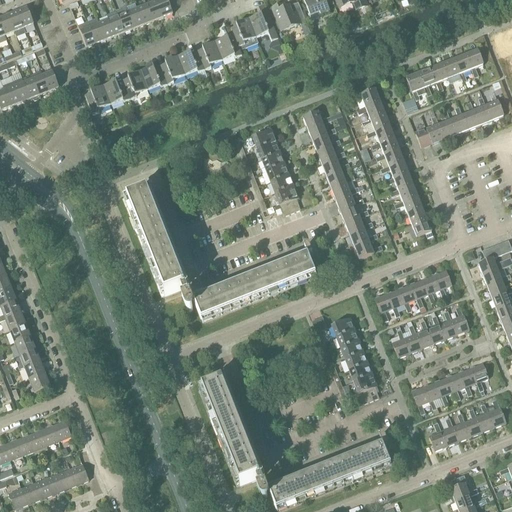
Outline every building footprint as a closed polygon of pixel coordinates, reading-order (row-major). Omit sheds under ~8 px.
[(155,0),(157,3),(163,20),(173,16),(166,0),(155,0)] [(303,0),(312,22),(321,19),(320,16),(330,13),(324,0),(303,0)] [(356,12),(368,7),(365,0),(335,0),(340,10),(353,5),(356,12)] [(157,3),(147,7),(154,23),(163,20),(157,3)] [(283,5),(272,10),(278,24),(273,26),(276,33),(280,31),(281,33),(300,26),(301,28),(305,37),(308,36),(311,35),(307,25),(303,14),(302,14),(302,12),(293,16),(289,8),(285,10),(283,5)] [(147,7),(138,11),(144,27),(154,23),(147,7)] [(126,9),(116,12),(118,18),(119,18),(125,35),(135,31),(128,15),(128,14),(126,9)] [(28,10),(18,14),(24,30),(34,26),(28,10)] [(128,14),(128,15),(135,31),(144,27),(138,11),(128,14)] [(18,14),(8,18),(15,34),(14,34),(17,39),(26,35),(24,30),(18,14)] [(262,16),(249,21),(257,40),(269,35),(272,44),(279,41),(276,33),(273,26),(269,16),(263,18),(262,16)] [(8,18),(0,20),(0,24),(5,38),(14,34),(15,34),(8,18)] [(119,18),(109,22),(116,38),(125,35),(119,18)] [(98,20),(88,24),(97,46),(106,42),(100,26),(100,25),(98,20)] [(237,28),(231,31),(234,39),(235,39),(239,49),(240,52),(259,45),(256,40),(257,40),(249,21),(236,26),(237,28)] [(100,26),(106,42),(116,38),(109,22),(100,26)] [(88,24),(78,28),(80,33),(87,50),(97,46),(88,24)] [(511,38),(496,45),(501,59),(503,63),(511,86),(511,38)] [(228,39),(215,44),(222,63),(235,58),(236,60),(242,58),(240,52),(239,49),(235,39),(234,39),(229,41),(228,39)] [(204,51),(198,54),(205,72),(212,70),(211,67),(222,63),(215,44),(203,49),(204,51)] [(478,52),(466,57),(471,72),(484,67),(478,52)] [(191,54),(178,59),(185,77),(197,73),(198,75),(205,72),(198,54),(192,56),(191,54)] [(471,72),(466,57),(454,62),(460,77),(471,72)] [(166,66),(160,68),(168,87),(174,84),(173,82),(185,77),(178,59),(165,64),(166,66)] [(460,77),(454,62),(442,66),(448,81),(460,77)] [(448,81),(442,66),(430,71),(436,86),(439,94),(444,93),(440,84),(448,81)] [(153,69),(141,74),(148,92),(160,87),(161,90),(168,87),(160,68),(154,71),(153,69)] [(436,86),(430,71),(418,76),(424,91),(436,86)] [(53,73),(43,77),(49,94),(59,90),(53,73)] [(129,81),(123,83),(130,102),(137,99),(136,97),(148,92),(141,74),(128,78),(129,81)] [(426,94),(424,91),(418,76),(406,80),(412,95),(416,103),(420,102),(419,98),(426,95),(426,94)] [(43,77),(33,81),(40,97),(49,94),(43,77)] [(22,80),(13,84),(21,105),(30,101),(24,85),(22,80)] [(33,81),(24,85),(30,101),(33,100),(34,103),(41,100),(40,97),(33,81)] [(116,83),(103,88),(111,107),(123,102),(124,104),(130,102),(123,83),(117,85),(116,83)] [(13,84),(3,88),(5,92),(11,109),(21,105),(13,84)] [(500,84),(494,87),(496,93),(503,90),(500,84)] [(92,95),(86,98),(93,117),(100,114),(99,112),(104,109),(107,115),(112,113),(110,107),(111,107),(103,88),(91,93),(92,95)] [(5,93),(0,94),(0,108),(1,113),(11,109),(5,92),(5,93)] [(363,102),(366,110),(380,104),(376,92),(361,98),(353,102),(354,106),(363,102)] [(493,106),(486,109),(492,124),(504,119),(498,104),(497,104),(494,96),(490,97),(493,106)] [(481,128),(492,124),(486,109),(483,100),(478,102),(482,110),(474,113),(481,128)] [(380,104),(366,110),(370,121),(385,115),(380,104)] [(406,112),(407,116),(418,112),(416,108),(406,112)] [(463,118),(469,133),(481,128),(474,113),(463,118)] [(304,120),(308,132),(323,126),(318,114),(304,120)] [(370,121),(375,133),(390,127),(385,115),(370,121)] [(433,147),(445,142),(439,127),(436,118),(431,119),(435,129),(416,137),(421,150),(432,145),(433,147)] [(451,123),(457,138),(469,133),(463,118),(451,123)] [(451,123),(439,127),(445,142),(457,138),(451,123)] [(323,126),(308,132),(313,144),(328,138),(323,126)] [(390,127),(375,133),(366,137),(368,141),(377,138),(380,145),(394,139),(390,127)] [(256,148),(251,149),(253,153),(258,152),(276,144),(272,133),(253,140),(256,148)] [(328,138),(313,144),(318,156),(332,150),(328,138)] [(381,149),(384,157),(399,151),(394,139),(380,145),(371,149),(373,153),(381,149)] [(260,159),(255,160),(257,165),(262,163),(281,156),(276,144),(258,152),(260,159)] [(236,147),(241,158),(245,156),(241,145),(236,147)] [(332,150),(318,156),(322,167),(337,162),(332,150)] [(404,163),(399,151),(384,157),(389,169),(404,163)] [(241,158),(245,169),(249,168),(245,156),(241,158)] [(281,156),(262,163),(266,174),(285,167),(281,156)] [(340,169),(337,162),(322,167),(327,179),(342,173),(350,170),(349,166),(340,169)] [(393,180),(408,174),(404,163),(389,169),(393,180)] [(285,167),(266,174),(271,185),(290,178),(285,167)] [(245,169),(250,181),(254,179),(249,168),(245,169)] [(346,185),(342,173),(327,179),(332,191),(346,185)] [(398,192),(413,186),(408,174),(393,180),(398,192)] [(290,178),(271,185),(275,197),(294,189),(290,178)] [(250,181),(254,192),(258,190),(254,179),(250,181)] [(346,185),(332,191),(336,203),(351,197),(346,185)] [(413,186),(398,192),(390,196),(392,200),(400,196),(403,204),(418,197),(413,186)] [(294,189),(275,197),(280,207),(280,208),(285,206),(291,204),(296,202),(299,201),(294,189)] [(254,192),(259,203),(263,201),(258,190),(254,192)] [(128,203),(140,233),(166,298),(185,291),(186,290),(183,283),(163,233),(148,195),(128,203)] [(351,197),(336,203),(341,215),(356,209),(364,205),(363,202),(354,205),(351,197)] [(418,197),(403,204),(395,207),(396,211),(405,208),(407,216),(422,209),(418,197)] [(263,214),(267,213),(263,201),(259,203),(263,214)] [(291,204),(295,215),(301,213),(296,202),(291,204)] [(289,217),(295,215),(291,204),(285,206),(289,217)] [(285,206),(280,208),(283,215),(284,219),(289,217),(285,206)] [(275,209),(276,214),(278,217),(283,215),(280,208),(280,207),(275,209)] [(341,215),(346,226),(360,221),(356,209),(341,215)] [(407,216),(412,227),(427,221),(422,209),(407,216)] [(365,232),(360,221),(346,226),(350,238),(365,232)] [(432,233),(427,221),(412,227),(404,231),(406,235),(409,233),(412,241),(432,233)] [(365,232),(350,238),(355,250),(370,244),(365,232)] [(503,244),(507,255),(511,253),(511,251),(508,240),(502,242),(503,244)] [(507,255),(503,244),(502,242),(497,244),(498,247),(502,257),(507,255)] [(355,250),(360,262),(374,256),(370,244),(355,250)] [(502,257),(498,247),(497,244),(491,247),(492,249),(496,259),(502,257)] [(308,256),(207,296),(193,302),(201,322),(316,277),(308,256),(313,255),(309,247),(309,246),(308,246),(307,246),(306,246),(305,247),(305,248),(308,256)] [(491,261),(493,260),(496,259),(492,249),(491,247),(486,249),(487,251),(491,261)] [(486,263),(491,261),(487,251),(486,249),(481,251),(482,253),(486,263)] [(486,263),(478,266),(483,279),(498,273),(498,272),(511,267),(511,263),(511,260),(499,265),(500,267),(497,269),(493,260),(491,261),(486,263)] [(451,288),(446,273),(434,278),(440,293),(451,288)] [(498,273),(483,279),(488,290),(503,284),(498,273)] [(440,293),(434,278),(422,282),(428,297),(440,293)] [(7,279),(0,281),(0,295),(12,291),(7,279)] [(187,295),(182,296),(188,311),(189,312),(190,312),(191,312),(192,312),(193,311),(193,310),(190,303),(193,302),(207,296),(205,293),(202,286),(200,287),(197,280),(189,283),(188,280),(183,283),(186,290),(185,291),(187,295)] [(428,297),(422,282),(410,287),(416,302),(428,297)] [(503,284),(488,290),(492,302),(508,296),(503,284)] [(416,302),(410,287),(399,292),(404,307),(416,302)] [(0,310),(1,310),(17,304),(12,291),(0,295),(0,310)] [(404,307),(399,292),(387,296),(393,311),(404,307)] [(393,311),(387,296),(374,301),(380,316),(393,311)] [(511,307),(508,296),(492,302),(497,314),(511,308),(511,307)] [(4,317),(0,318),(0,323),(1,324),(6,322),(22,316),(17,304),(1,310),(4,317)] [(511,308),(497,314),(501,325),(511,321),(511,308)] [(22,316),(6,322),(10,334),(26,327),(22,316)] [(459,320),(451,322),(457,337),(469,333),(463,318),(459,320)] [(323,319),(311,323),(316,334),(320,333),(327,330),(323,319)] [(332,328),(336,339),(354,332),(350,321),(332,328)] [(511,321),(501,325),(506,337),(511,335),(511,321)] [(445,342),(457,337),(451,322),(447,324),(440,327),(445,342)] [(26,327),(10,334),(15,346),(31,339),(26,327)] [(428,332),(434,346),(445,342),(440,327),(428,332)] [(409,329),(410,333),(402,336),(403,337),(404,341),(410,356),(422,351),(416,336),(413,328),(409,329)] [(336,339),(340,350),(359,343),(354,332),(336,339)] [(416,336),(422,351),(434,346),(428,332),(423,333),(416,336)] [(320,333),(316,334),(320,345),(325,343),(320,333)] [(31,339),(15,346),(20,358),(36,352),(31,339)] [(404,341),(392,346),(398,360),(410,356),(404,341)] [(329,355),(325,343),(320,345),(325,357),(329,355)] [(340,350),(345,362),(363,355),(359,343),(340,350)] [(36,352),(20,358),(25,370),(41,364),(36,352)] [(333,366),(329,355),(325,357),(329,368),(333,366)] [(345,362),(349,373),(368,366),(363,355),(345,362)] [(41,364),(25,370),(30,382),(46,376),(41,364)] [(338,377),(333,366),(329,368),(333,379),(338,377)] [(349,373),(354,384),(372,377),(368,366),(349,373)] [(476,386),(488,381),(482,366),(471,371),(476,386)] [(476,386),(471,371),(459,376),(465,391),(476,386)] [(46,376),(30,382),(35,394),(50,388),(46,376)] [(465,391),(459,376),(447,380),(453,395),(465,391)] [(342,388),(338,377),(333,379),(338,390),(342,388)] [(377,388),(372,377),(354,384),(358,396),(364,394),(369,392),(375,389),(377,388)] [(453,395),(447,380),(435,385),(441,400),(453,395)] [(203,393),(240,489),(261,481),(223,385),(203,393)] [(435,385),(424,390),(430,404),(441,400),(435,385)] [(347,400),(342,388),(338,390),(342,402),(347,400)] [(377,395),(375,389),(369,392),(373,403),(379,401),(377,395)] [(430,404),(424,390),(411,395),(417,409),(430,404)] [(369,392),(364,394),(368,405),(373,403),(369,392)] [(364,394),(358,396),(363,407),(368,405),(364,394)] [(358,409),(363,407),(358,396),(353,398),(358,409)] [(488,416),(494,430),(506,425),(500,411),(496,402),(492,404),(494,407),(486,410),(487,411),(488,415),(488,416)] [(472,422),(464,425),(470,439),(482,435),(476,420),(473,411),(469,413),(472,422)] [(476,420),(482,435),(494,430),(488,416),(476,420)] [(65,423),(53,428),(59,444),(72,439),(65,423)] [(453,429),(459,444),(470,439),(464,425),(453,429)] [(53,428),(41,433),(47,449),(59,444),(53,428)] [(453,429),(441,434),(447,448),(459,444),(453,429)] [(41,433),(28,438),(35,454),(47,449),(41,433)] [(435,453),(447,448),(441,434),(429,439),(435,453)] [(380,438),(383,446),(295,481),(269,492),(271,498),(276,511),(391,467),(383,446),(388,445),(385,436),(384,436),(383,436),(382,436),(381,436),(381,437),(380,437),(380,438)] [(28,438),(17,443),(23,459),(35,454),(28,438)] [(17,443),(4,448),(11,463),(23,459),(17,443)] [(4,448),(0,449),(0,467),(11,463),(4,448)] [(82,467),(70,472),(77,488),(89,483),(82,467)] [(511,467),(508,469),(508,470),(499,473),(501,477),(509,474),(511,480),(511,467)] [(70,472),(58,477),(64,493),(77,488),(70,472)] [(262,485),(257,486),(263,501),(264,501),(264,502),(265,502),(266,502),(267,502),(267,501),(268,501),(268,500),(268,499),(271,498),(269,492),(295,481),(294,478),(294,477),(292,472),(287,474),(287,473),(281,475),(281,477),(280,482),(274,482),(269,482),(268,481),(266,481),(267,483),(262,485)] [(58,477),(46,482),(52,498),(64,493),(58,477)] [(46,482),(34,486),(40,502),(52,498),(46,482)] [(34,486),(22,491),(28,507),(40,502),(34,486)] [(450,492),(455,504),(470,499),(469,494),(466,486),(450,492)] [(18,492),(9,496),(15,511),(28,507),(22,491),(21,489),(17,490),(18,492)] [(470,499),(455,504),(458,511),(470,511),(475,510),(470,499)]
